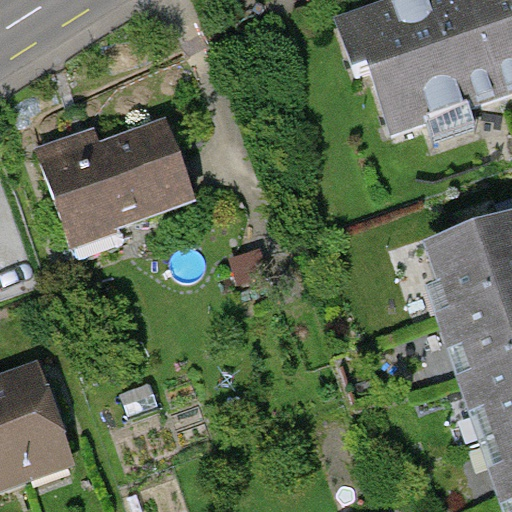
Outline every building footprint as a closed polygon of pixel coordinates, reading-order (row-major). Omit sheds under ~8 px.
[(511,0),(432,0),(318,41),(362,163),(511,108),(511,0)] [(163,138),(34,178),(58,259),(188,219),(163,138)] [(511,511),(511,227),(422,258),(509,511),(511,511)] [(0,352),(0,381),(8,379),(0,352)] [(36,383),(0,394),(0,494),(64,475),(36,383)]
